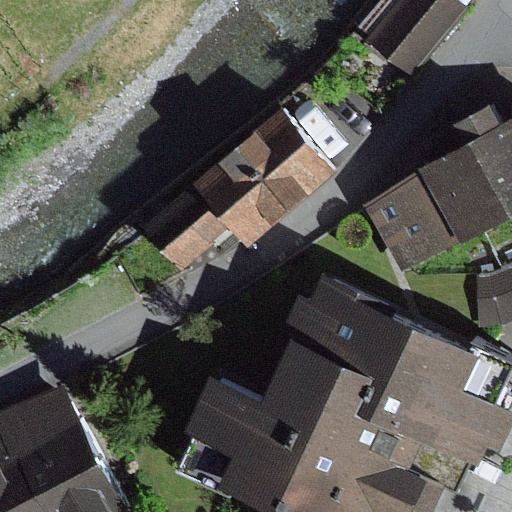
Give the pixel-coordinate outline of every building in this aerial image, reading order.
[(398,0),(369,34),(417,75),(479,2),(476,0),(398,0)] [(511,109),(501,89),(421,132),(434,158),(472,230),(511,208),(511,109)] [(294,98),(202,174),(236,215),(256,238),(347,162),(294,98)] [(472,230),(434,158),(365,194),(403,266),(472,230)] [(236,215),(202,174),(147,220),(185,265),(218,238),(214,233),(236,215)] [(511,266),(478,281),(497,326),(511,320),(511,266)] [(285,397),(231,374),(195,456),(319,510),(323,511),(444,511),(455,488),(462,491),(482,447),(490,450),(499,428),(511,433),(511,392),(505,389),(511,373),(511,344),(340,270),(285,397)] [(74,372),(0,408),(0,436),(17,471),(31,464),(55,511),(124,511),(140,505),(74,372)] [(17,471),(0,436),(0,511),(55,511),(31,464),(17,471)]
